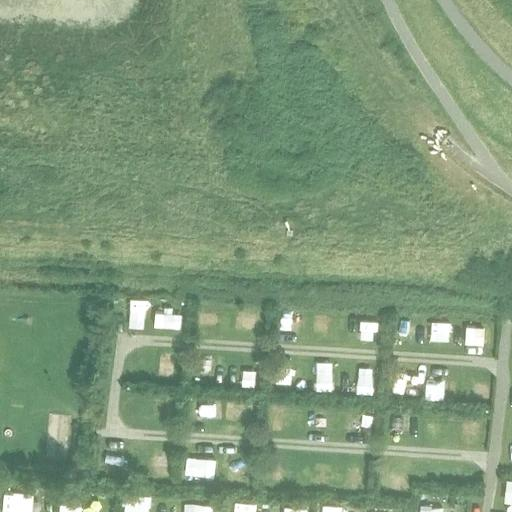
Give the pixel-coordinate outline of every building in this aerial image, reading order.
[(232,342),(233,319),(220,319),(219,341),(232,342)] [(352,384),(335,391),(340,403),(357,396),(352,384)] [(395,429),(396,409),(365,407),(364,428),(395,429)] [(159,480),(160,456),(138,455),(137,479),(159,480)] [(273,471),(255,470),(254,487),(272,488),(273,471)] [(495,498),(511,499),(511,475),(497,474),(495,498)] [(432,511),(432,488),(410,487),(409,511),(432,511)] [(0,497),(0,511),(12,511),(13,498),(0,497)] [(67,511),(69,499),(48,498),(46,511),(67,511)] [(137,511),(138,500),(113,498),(112,511),(137,511)] [(312,511),(331,511),(332,501),(313,500),(312,511)] [(297,511),(298,503),(273,502),(272,511),(297,511)]
